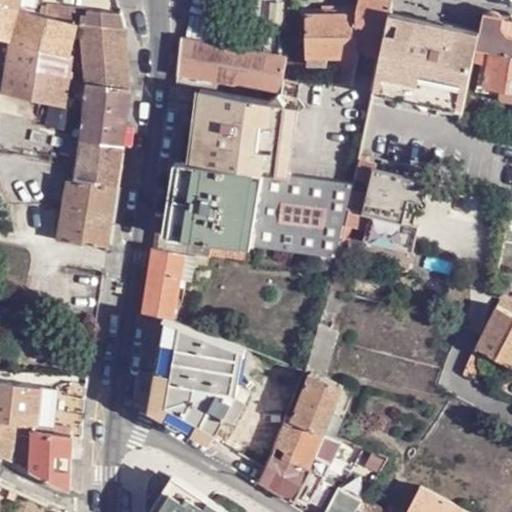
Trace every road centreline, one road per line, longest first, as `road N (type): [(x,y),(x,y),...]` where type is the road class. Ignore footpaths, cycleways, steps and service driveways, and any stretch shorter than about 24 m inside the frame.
road 1 (tertiary): [(154,0),(158,93),(111,417)]
road 2 (residential): [(111,417),(294,511)]
